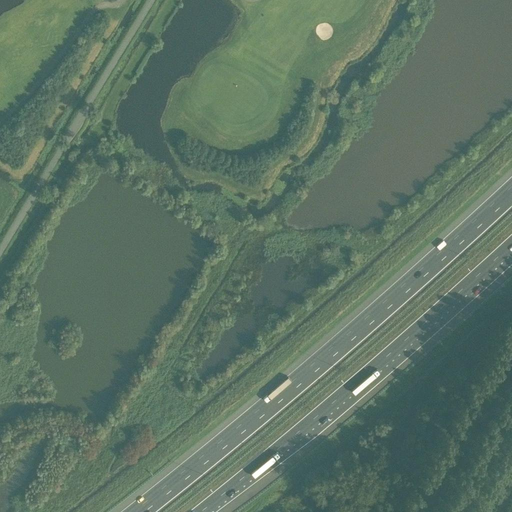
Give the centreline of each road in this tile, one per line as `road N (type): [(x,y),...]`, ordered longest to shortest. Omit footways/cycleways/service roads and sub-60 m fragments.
road 1 (motorway): [(511,190),(137,511)]
road 2 (motorway): [(201,511),(511,247)]
road 3 (unclassified): [(0,253),(152,0)]
